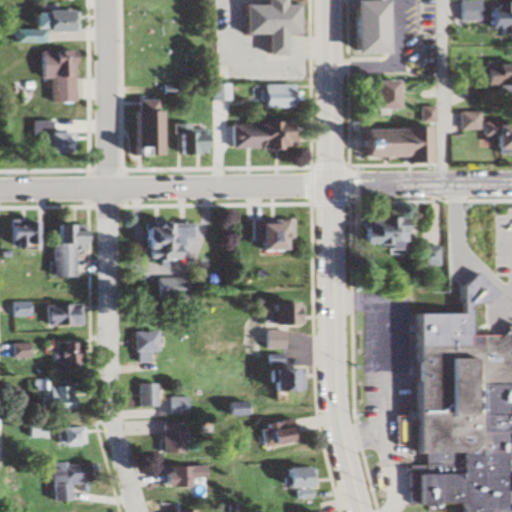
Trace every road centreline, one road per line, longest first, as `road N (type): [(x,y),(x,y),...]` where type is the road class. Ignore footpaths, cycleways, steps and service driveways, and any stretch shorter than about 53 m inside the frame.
road 1 (residential): [(137,511),(114,434),(104,0)]
road 2 (primary): [(361,511),(334,400),(325,0)]
road 3 (residential): [(328,186),(0,188)]
road 4 (residential): [(511,190),(328,186)]
